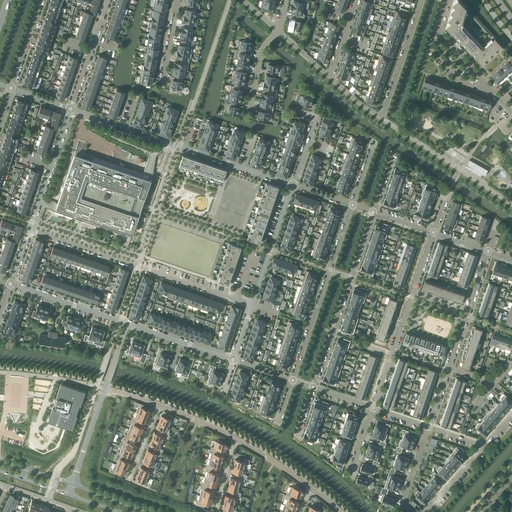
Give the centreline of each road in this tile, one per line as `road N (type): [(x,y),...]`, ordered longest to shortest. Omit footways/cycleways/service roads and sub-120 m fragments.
road 1 (residential): [(433,233),(372,408)]
road 2 (residential): [(487,252),(428,427)]
road 3 (residential): [(373,213),(313,387)]
road 4 (residential): [(352,205),(292,379)]
road 5 (residential): [(363,106),(382,119),(422,0)]
road 6 (residential): [(29,229),(70,109)]
road 7 (residential): [(252,304),(293,185)]
road 8 (residential): [(10,285),(125,324)]
